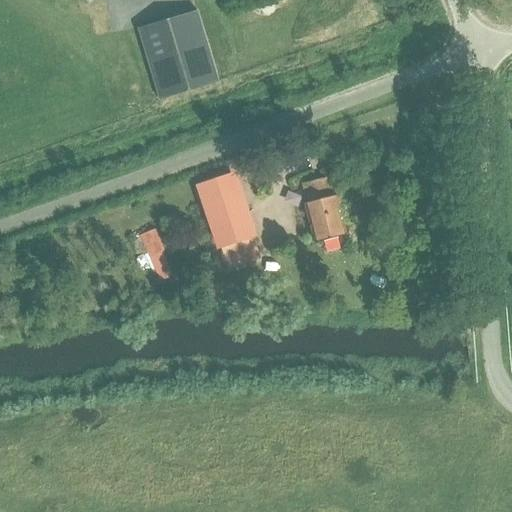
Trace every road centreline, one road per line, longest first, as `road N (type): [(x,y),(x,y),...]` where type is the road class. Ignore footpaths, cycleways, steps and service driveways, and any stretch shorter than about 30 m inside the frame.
road 1 (unclassified): [(0,226),(475,53)]
road 2 (tertiary): [(511,397),(498,378),(475,53)]
